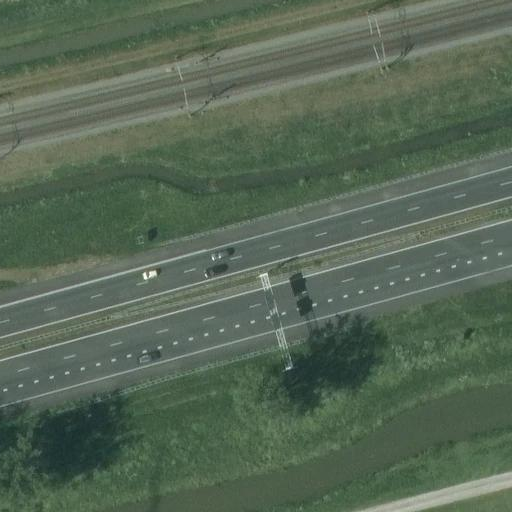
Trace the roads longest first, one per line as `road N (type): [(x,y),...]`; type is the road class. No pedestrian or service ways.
road 1 (motorway): [(511,181),(0,322)]
road 2 (motorway): [(0,380),(511,241)]
road 3 (track): [(0,172),(511,55)]
road 4 (track): [(373,0),(0,87)]
road 5 (track): [(151,280),(0,276)]
